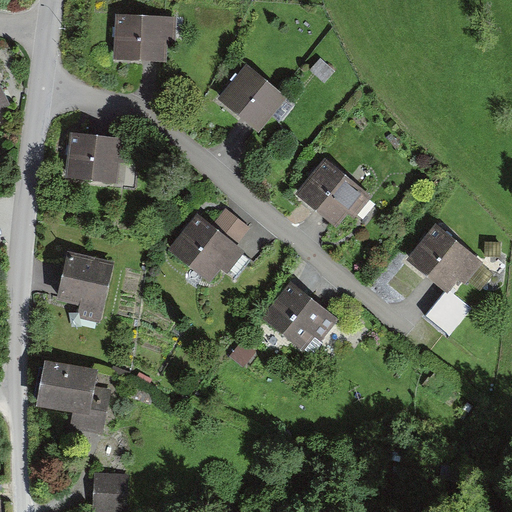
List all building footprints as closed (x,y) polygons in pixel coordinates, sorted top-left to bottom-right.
[(174,56),(175,30),(110,27),(108,74),(161,76),(162,56),(174,56)] [(317,72),(306,83),(321,97),(332,85),(317,72)] [(254,147),(284,111),(243,78),(213,113),(254,147)] [(124,155),(68,148),(62,194),(118,201),(124,155)] [(349,233),(369,211),(323,171),(291,206),(331,241),(343,227),(349,233)] [(404,238),(421,218),(405,205),(389,226),(404,238)] [(232,257),(244,241),(221,223),(208,239),(192,227),(163,264),(204,296),(215,282),(224,289),(242,265),(232,257)] [(460,300),(480,276),(431,237),(402,273),(443,307),(453,294),(460,300)] [(479,253),(478,270),(497,271),(498,255),(479,253)] [(73,330),(98,335),(111,276),(63,265),(52,313),(76,318),(73,330)] [(333,331),(285,294),(254,333),(296,366),(308,351),(314,355),(333,331)] [(237,353),(226,368),(239,378),(251,364),(237,353)] [(64,439),(98,446),(106,401),(92,398),(95,383),(41,373),(32,419),(66,425),(64,439)] [(419,398),(432,407),(441,394),(428,385),(419,398)] [(124,511),(124,484),(88,484),(88,511),(124,511)]
